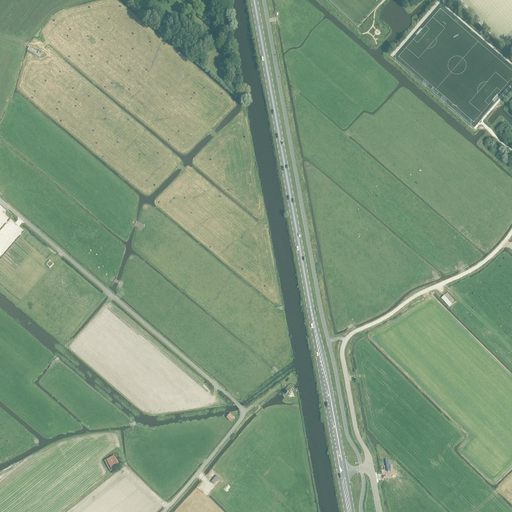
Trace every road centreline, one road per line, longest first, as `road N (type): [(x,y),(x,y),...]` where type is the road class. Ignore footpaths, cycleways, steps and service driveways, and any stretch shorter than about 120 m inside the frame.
road 1 (secondary): [(341,471),(253,0)]
road 2 (unclassified): [(370,466),(341,354),(347,336),(475,268),(511,230)]
